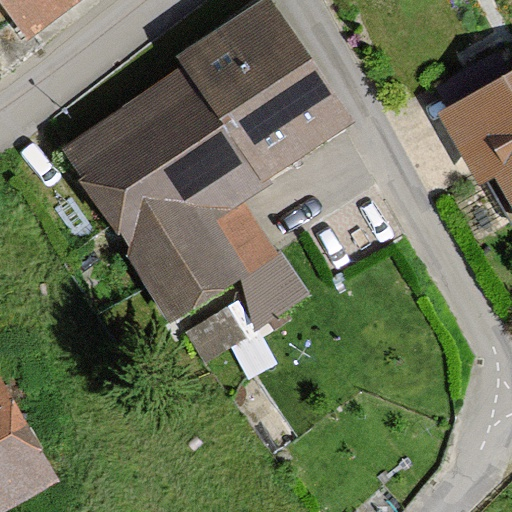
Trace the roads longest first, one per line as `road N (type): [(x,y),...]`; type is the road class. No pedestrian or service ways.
road 1 (residential): [(301,0),(511,384)]
road 2 (residential): [(149,0),(0,118)]
road 3 (residential): [(435,511),(511,404)]
